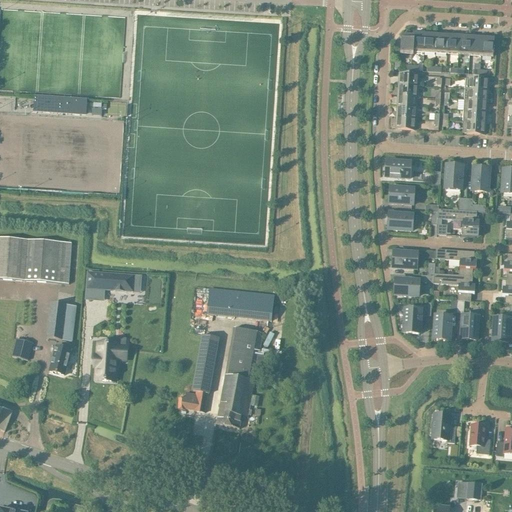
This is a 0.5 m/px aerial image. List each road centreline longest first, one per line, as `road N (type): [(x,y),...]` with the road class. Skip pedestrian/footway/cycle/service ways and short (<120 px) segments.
road 1 (residential): [(379,149),(384,39),(406,16),(511,23)]
road 2 (unclassified): [(199,511),(0,443)]
road 3 (tertiary): [(360,284),(349,95)]
road 4 (unknown): [(79,470),(92,303)]
road 5 (residential): [(511,157),(379,149)]
road 6 (residential): [(511,249),(382,240)]
